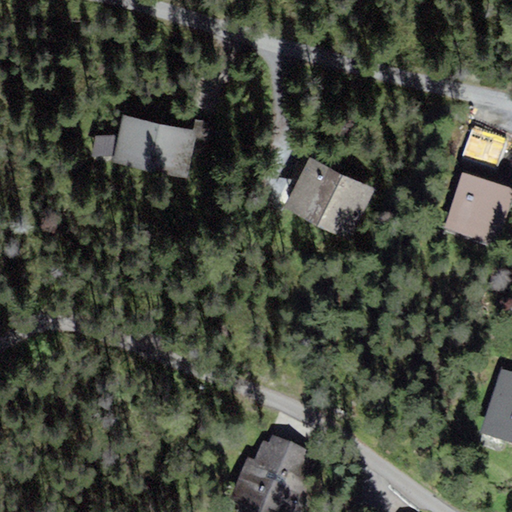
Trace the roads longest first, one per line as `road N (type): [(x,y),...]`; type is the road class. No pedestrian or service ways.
road 1 (residential): [(498,511),(339,458),(162,364),(0,342)]
road 2 (residential): [(166,0),(511,108)]
